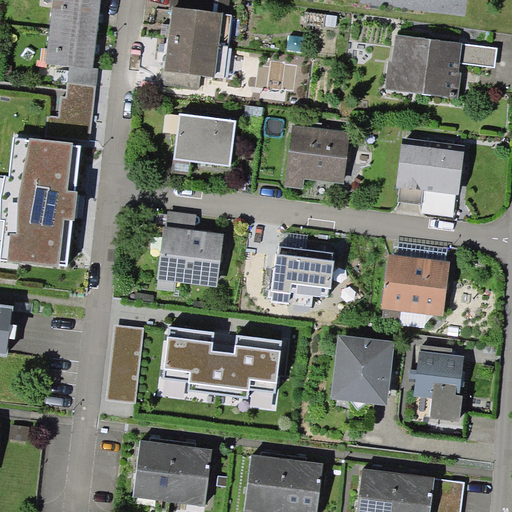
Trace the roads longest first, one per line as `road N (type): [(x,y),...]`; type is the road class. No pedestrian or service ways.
road 1 (residential): [(511,239),(113,201)]
road 2 (residential): [(113,201),(76,511)]
road 3 (residential): [(137,0),(113,201)]
